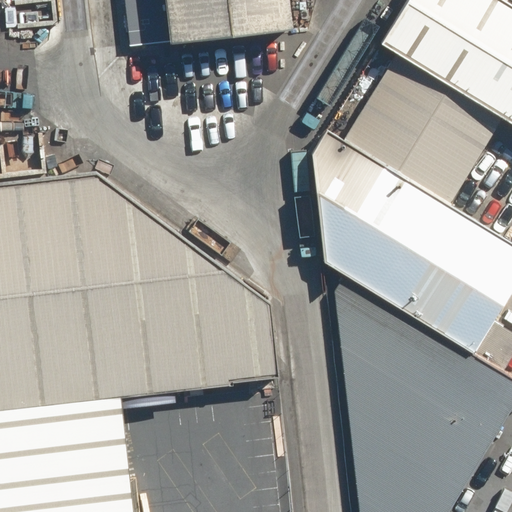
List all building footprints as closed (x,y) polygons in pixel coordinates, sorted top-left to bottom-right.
[(171,0),(177,45),(294,29),(290,0),(171,0)] [(511,4),(504,0),(406,0),(380,42),(502,117),(511,123),(511,4)] [(502,117),(380,42),(326,128),(448,204),(502,117)] [(511,290),(511,243),(326,128),(313,154),(328,261),(477,352),(511,290)] [(0,187),(0,399),(121,386),(277,369),(270,303),(97,178),(0,187)] [(453,511),(511,420),(511,373),(477,352),(328,261),(361,511),(453,511)] [(134,511),(121,386),(0,399),(0,511),(134,511)]
